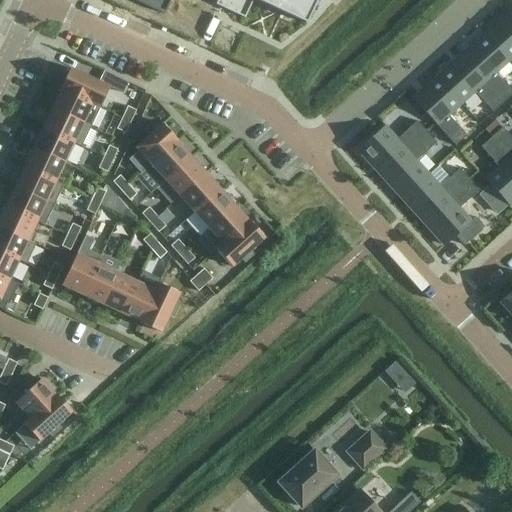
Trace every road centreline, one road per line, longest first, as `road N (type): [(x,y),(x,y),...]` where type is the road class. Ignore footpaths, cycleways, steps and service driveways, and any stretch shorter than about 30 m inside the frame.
road 1 (residential): [(305,154),(259,103),(34,2)]
road 2 (residential): [(305,154),(474,0)]
road 3 (residential): [(440,302),(305,154)]
road 4 (residential): [(0,323),(113,374)]
